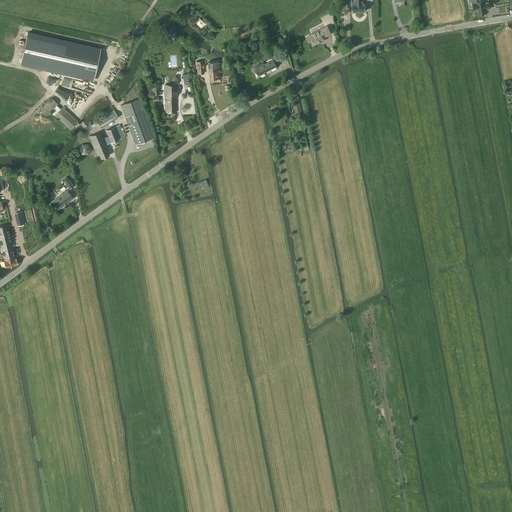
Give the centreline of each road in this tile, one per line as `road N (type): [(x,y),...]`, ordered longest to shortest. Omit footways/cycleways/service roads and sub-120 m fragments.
road 1 (tertiary): [(0,283),(212,128),(332,59),(511,17)]
road 2 (track): [(122,117),(101,86),(156,0)]
